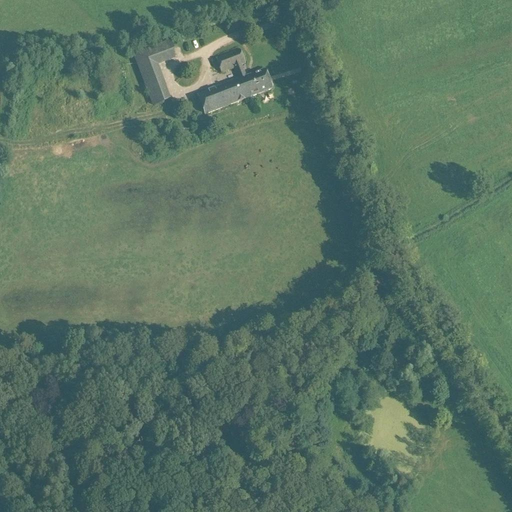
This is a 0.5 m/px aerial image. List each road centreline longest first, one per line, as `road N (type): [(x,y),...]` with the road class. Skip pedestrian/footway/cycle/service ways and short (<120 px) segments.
road 1 (track): [(285,0),(393,265),(511,438)]
road 2 (track): [(223,511),(393,265)]
